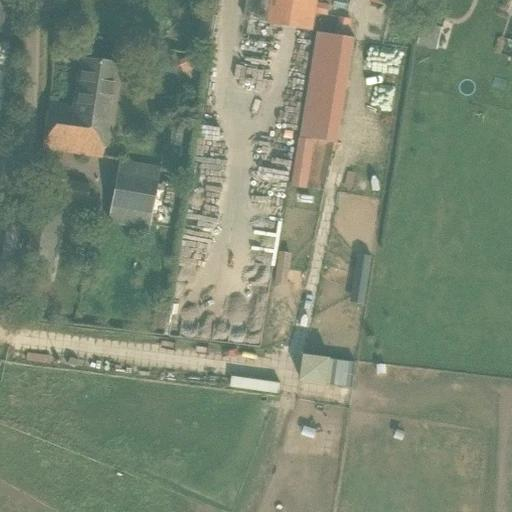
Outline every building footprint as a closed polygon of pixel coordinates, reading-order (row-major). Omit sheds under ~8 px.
[(316,0),(246,0),(244,19),(268,23),(268,24),(312,31),(315,14),(328,16),(329,5),(316,3),(316,0)] [(372,0),(372,2),(405,10),(406,0),(372,0)] [(439,43),(444,20),(425,15),(419,38),(439,43)] [(335,34),(348,37),(352,20),(339,17),(335,34)] [(0,139),(9,40),(0,39),(0,139)] [(184,73),(196,68),(190,55),(179,60),(184,73)] [(102,157),(116,64),(82,59),(75,108),(48,104),(42,148),(102,157)] [(238,97),(237,105),(256,108),(260,85),(247,83),(244,98),(238,97)] [(307,189),(315,141),(299,138),(292,186),(307,189)] [(115,175),(110,207),(151,214),(157,182),(115,175)] [(86,203),(89,186),(56,181),(53,197),(60,198),(86,203)] [(62,213),(54,211),(36,208),(25,268),(50,273),(62,213)] [(279,252),(275,278),(274,285),(287,287),(291,254),(280,252),(279,252)] [(358,255),(350,303),(365,305),(372,257),(358,255)] [(153,329),(165,331),(169,304),(156,303),(153,329)] [(300,383),(328,386),(328,385),(331,360),(331,359),(304,356),(300,383)] [(352,387),(356,361),(339,359),(335,384),(352,387)] [(281,384),(232,377),(230,387),(280,394),(281,384)]
